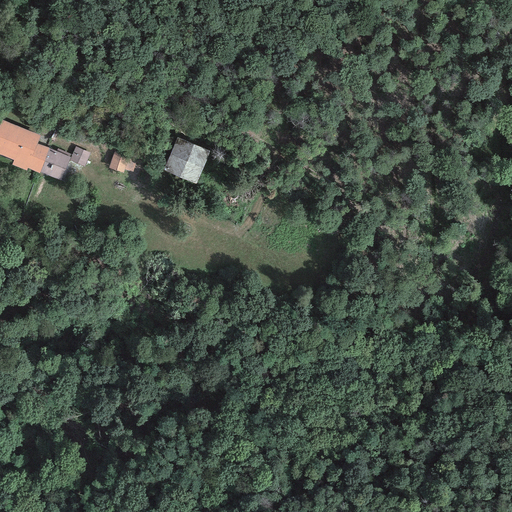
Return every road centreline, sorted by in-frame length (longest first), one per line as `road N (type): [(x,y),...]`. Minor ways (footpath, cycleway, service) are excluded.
road 1 (track): [(96,351),(249,354),(353,336)]
road 2 (track): [(96,351),(89,375),(46,416),(35,441),(35,478),(18,511)]
